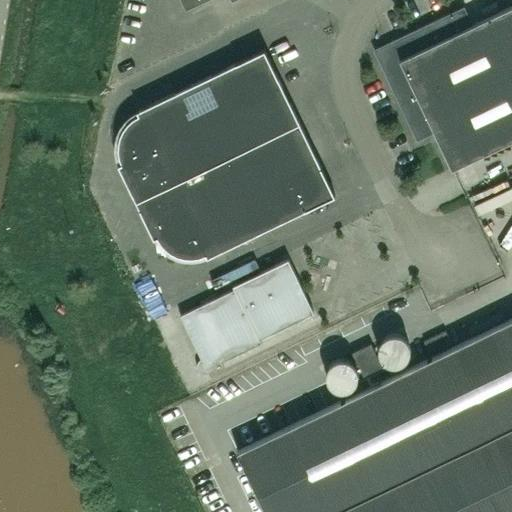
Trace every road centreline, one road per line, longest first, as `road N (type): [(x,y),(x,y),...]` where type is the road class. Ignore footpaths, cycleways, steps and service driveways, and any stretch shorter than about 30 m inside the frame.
road 1 (unknown): [(353,29),(301,25),(231,39),(154,74),(124,109),(125,198),(155,249),(180,264),(205,265),(289,238),(389,186)]
road 2 (unclassified): [(437,282),(345,90),(347,44),(374,0)]
